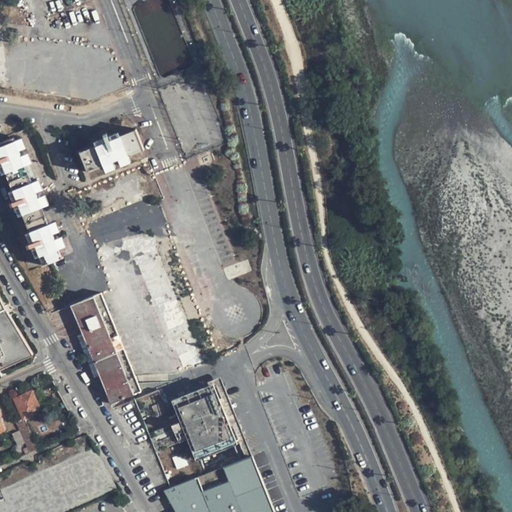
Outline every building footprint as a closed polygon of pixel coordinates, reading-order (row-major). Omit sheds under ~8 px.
[(0,86),(75,97),(76,95),(80,95),(81,98),(118,83),(110,64),(80,76),(0,65),(0,86)] [(89,171),(145,148),(137,127),(81,150),(89,171)] [(0,142),(0,153),(44,264),(57,259),(64,256),(57,239),(15,136),(0,142)] [(113,177),(118,192),(142,185),(137,170),(113,177)] [(105,227),(102,228),(104,232),(102,233),(103,237),(86,244),(93,262),(135,246),(138,253),(133,254),(133,256),(131,257),(132,259),(134,258),(135,260),(137,260),(152,298),(149,300),(150,302),(152,301),(153,304),(158,303),(171,337),(167,339),(168,341),(165,342),(166,344),(169,343),(170,346),(171,345),(175,354),(178,352),(185,370),(204,362),(153,235),(136,242),(129,227),(111,234),(109,230),(107,231),(105,227)] [(112,402),(142,390),(103,292),(72,304),(112,402)] [(0,366),(8,363),(7,359),(28,349),(20,332),(18,333),(10,316),(9,317),(5,308),(0,309),(0,366)] [(160,389),(136,399),(172,486),(200,475),(207,473),(200,455),(235,441),(213,387),(166,405),(160,389)] [(16,398),(24,417),(26,417),(42,409),(33,390),(16,398)] [(24,417),(17,421),(20,429),(26,441),(31,452),(40,448),(26,417),(24,417)] [(20,444),(26,441),(20,429),(14,431),(20,444)] [(89,446),(95,444),(89,433),(83,436),(89,446)] [(44,458),(47,467),(50,476),(52,477),(74,467),(65,449),(44,458)] [(86,459),(84,456),(78,459),(85,474),(78,477),(91,501),(117,487),(98,453),(86,459)] [(214,511),(276,511),(254,455),(207,473),(200,475),(214,511)] [(42,480),(50,476),(47,467),(39,470),(42,480)]
